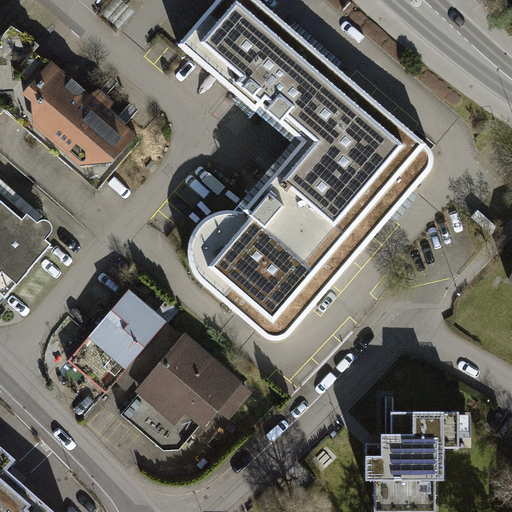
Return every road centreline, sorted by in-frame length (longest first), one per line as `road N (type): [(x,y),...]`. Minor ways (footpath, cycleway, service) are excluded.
road 1 (residential): [(0,375),(214,131),(75,0)]
road 2 (residential): [(511,388),(407,326),(202,511)]
road 3 (residential): [(0,377),(148,511)]
road 4 (unknown): [(407,326),(498,231)]
road 5 (secondary): [(511,85),(415,0)]
